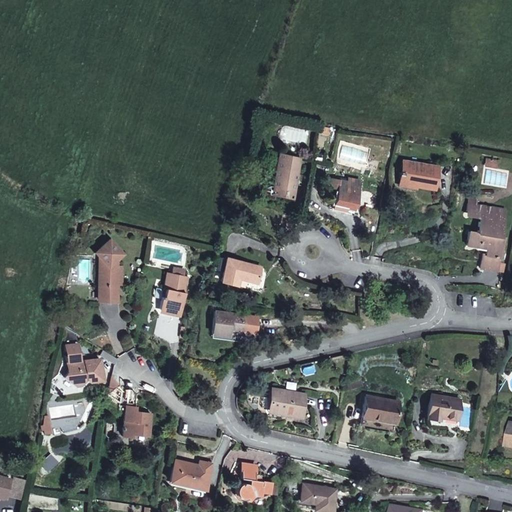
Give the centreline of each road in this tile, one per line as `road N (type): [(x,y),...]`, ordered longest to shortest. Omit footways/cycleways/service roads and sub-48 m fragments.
road 1 (unclassified): [(511,492),(237,432),(217,405),(242,361),(437,319)]
road 2 (unclassified): [(437,319),(431,280),(389,262),(312,252)]
road 3 (unknown): [(227,418),(161,404),(112,352)]
